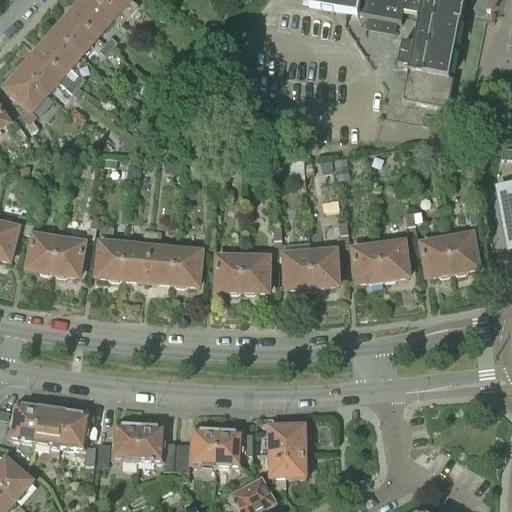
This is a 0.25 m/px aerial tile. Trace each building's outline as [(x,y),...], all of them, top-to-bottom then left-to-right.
[(138,10),(126,0),(86,0),(87,1),(114,23),(121,30),(138,10)] [(311,0),(309,12),(358,21),(358,19),(363,19),(363,21),(367,21),(365,33),(395,39),(397,27),(401,28),(404,16),(418,19),(417,25),(418,25),(415,42),(414,42),(413,49),(402,47),(398,71),(408,73),(402,106),(448,114),(453,84),(449,83),(460,27),(461,28),(466,0),(311,0)] [(114,23),(87,1),(71,20),(97,42),(114,23)] [(97,42),(71,20),(55,38),(81,61),(97,42)] [(81,61),(55,38),(39,57),(65,79),(81,61)] [(111,41),(105,48),(111,53),(117,47),(111,41)] [(111,53),(105,48),(99,55),(105,60),(111,53)] [(65,79),(39,57),(23,75),(48,98),(65,79)] [(12,88),(5,95),(29,116),(31,118),(32,117),(48,98),(23,75),(21,74),(10,87),(12,88)] [(78,79),(72,86),(78,91),(84,85),(78,79)] [(511,95),(511,84),(498,81),(495,92),(511,95)] [(78,91),(72,86),(66,93),(72,98),(78,91)] [(159,108),(149,118),(156,124),(165,114),(159,108)] [(0,133),(8,128),(0,115),(0,133)] [(31,118),(29,116),(22,124),(26,128),(25,129),(31,138),(38,134),(34,127),(38,122),(32,117),(31,118)] [(437,120),(425,118),(424,118),(422,129),(435,131),(437,120)] [(14,124),(8,128),(13,137),(14,136),(20,146),(26,141),(20,132),(14,124)] [(117,146),(123,151),(118,157),(146,157),(134,146),(124,138),(117,146)] [(511,152),(503,151),(501,163),(511,164),(511,152)] [(219,174),(238,174),(238,163),(219,163),(219,174)] [(287,182),(286,163),(274,163),(275,182),(287,182)] [(117,173),(118,166),(105,164),(104,172),(117,173)] [(336,184),(348,182),(345,164),(333,166),(336,184)] [(164,165),(163,175),(179,176),(179,166),(164,165)] [(320,166),(321,175),(332,173),(331,165),(320,166)] [(511,187),(494,191),(507,255),(511,254),(511,187)] [(479,228),(474,202),(466,204),(471,230),(479,228)] [(407,231),(415,230),(413,217),(405,218),(407,231)] [(19,227),(17,234),(18,234),(17,237),(25,239),(29,222),(19,219),(17,227),(19,227)] [(34,240),(37,241),(39,232),(38,232),(40,224),(29,222),(25,239),(33,241),(34,240)] [(339,227),(340,240),(348,240),(347,226),(339,227)] [(18,234),(17,234),(0,229),(0,265),(10,268),(17,237),(18,234)] [(417,243),(415,230),(407,231),(409,244),(417,243)] [(102,231),(102,238),(113,239),(113,232),(102,231)] [(95,244),(96,233),(88,232),(87,243),(95,244)] [(208,232),(207,242),(215,243),(216,232),(208,232)] [(282,245),(281,232),(273,232),(274,245),(282,245)] [(143,242),(152,243),(152,235),(144,235),(143,242)] [(152,235),(152,243),(161,244),(161,236),(152,235)] [(41,279),(53,281),(59,245),(37,241),(34,240),(33,241),(28,274),(39,277),(41,279)] [(348,240),(340,240),(341,253),(349,252),(348,240)] [(472,240),(446,245),(452,281),(465,279),(466,276),(478,274),(472,240)] [(214,254),(215,243),(207,242),(206,253),(214,254)] [(84,249),(59,245),(53,281),(65,283),(67,282),(78,284),(84,249)] [(282,245),(274,245),(274,258),(282,258),(282,245)] [(439,283),(452,281),(446,245),(421,249),(427,283),(436,281),(439,283)] [(120,284),(122,285),(126,251),(100,248),(97,282),(108,283),(110,286),(118,286),(120,284)] [(404,248),(379,251),(383,288),(395,287),(396,284),(408,282),(404,248)] [(122,285),(147,287),(150,253),(126,251),(122,285)] [(371,289),(383,288),(379,251),(353,254),(357,289),(368,287),(371,289)] [(176,255),(150,253),(147,287),(173,290),(176,255)] [(201,258),(176,255),(173,290),(174,290),(176,292),(184,293),(186,291),(198,292),(201,258)] [(336,257),(309,258),(312,295),(324,294),(326,292),(338,291),(336,257)] [(300,295),(312,295),(309,258),(284,260),(286,294),(297,294),(300,295)] [(231,300),(243,300),(243,263),(217,262),(216,297),(228,297),(231,300)] [(243,263),(243,300),(255,300),(256,298),(268,298),(269,263),(243,263)] [(9,444),(34,448),(40,412),(37,412),(35,409),(30,408),(27,410),(14,408),(9,444)] [(43,413),(40,412),(34,448),(59,452),(65,417),(54,415),(52,412),(46,411),(43,413)] [(9,417),(0,415),(0,424),(7,426),(9,417)] [(65,417),(59,452),(86,456),(86,453),(91,421),(79,419),(77,416),(71,415),(68,417),(65,417)] [(112,465),(138,467),(140,431),(137,431),(135,428),(128,428),(126,430),(114,429),(112,465)] [(140,431),(138,467),(164,469),(163,477),(176,477),(178,449),(165,449),(166,433),(153,432),(151,429),(146,429),(143,431),(140,431)] [(269,432),(270,458),(306,457),(305,431),(269,432)] [(178,449),(176,477),(189,478),(189,470),(216,472),(218,436),(214,436),(213,434),(207,433),(204,435),(192,434),(191,450),(178,449)] [(242,473),(242,472),(244,438),(231,437),(229,435),(223,434),(221,436),(218,436),(216,472),(242,473)] [(98,470),(106,471),(109,471),(110,450),(99,449),(98,470)] [(86,453),(86,456),(84,471),(93,471),(95,454),(86,453)] [(306,484),(306,457),(270,458),(270,481),(263,481),(266,486),(270,484),(274,484),(274,493),(280,495),(283,493),(285,493),(285,484),(306,484)] [(0,493),(16,507),(34,486),(6,462),(0,468),(0,493)] [(274,493),(274,484),(270,484),(266,486),(263,487),(261,485),(232,502),(237,511),(273,511),(276,511),(267,496),(274,493)] [(0,511),(12,511),(16,507),(0,493),(0,511)]
